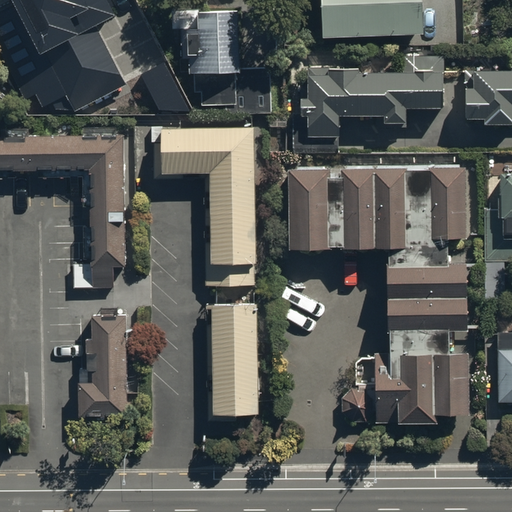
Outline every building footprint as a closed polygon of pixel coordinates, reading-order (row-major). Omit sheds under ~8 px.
[(0,0),(0,45),(27,98),(37,92),(43,104),(65,92),(73,108),(124,82),(95,25),(116,14),(109,0),(0,0)] [(321,0),(321,35),(416,35),(416,44),(434,44),(434,29),(419,29),(419,0),(321,0)] [(269,67),(238,67),(238,9),(196,9),(196,27),(180,27),(180,72),(192,72),(192,91),(202,91),(202,103),(233,103),(233,112),(269,112),(269,67)] [(511,54),(511,68),(471,69),(472,86),(462,86),(463,117),(481,116),(481,123),(511,121),(511,54)] [(293,153),(339,152),(338,114),(381,114),(381,121),(405,121),(405,107),(440,107),(440,55),(401,55),(401,70),(356,70),(356,68),(328,68),(328,74),(306,74),(306,85),(299,85),(299,111),(293,111),(293,153)] [(141,76),(158,110),(190,110),(166,63),(141,76)] [(255,264),(255,127),(164,127),(155,127),(155,179),(206,178),(207,282),(255,281),(255,264)] [(129,264),(128,133),(0,133),(0,170),(96,170),(96,267),(77,267),(77,287),(87,287),(115,287),(115,265),(129,264)] [(460,165),(287,169),(289,248),(387,246),(389,354),(366,354),(356,363),(356,388),(351,388),(342,399),(343,413),(354,422),(434,421),(434,410),(464,409),(463,352),(447,353),(447,327),(463,327),(462,263),(444,263),(443,236),(461,235),(460,165)] [(511,170),(497,170),(498,191),(495,191),(495,206),(481,207),(482,296),(502,296),(502,259),(511,258),(511,170)] [(211,414),(254,414),(253,303),(210,303),(211,414)] [(127,413),(126,313),(92,314),(92,338),(87,338),(87,368),(93,368),(93,381),(78,381),(78,414),(127,413)] [(496,399),(511,399),(511,325),(495,326),(496,399)]
